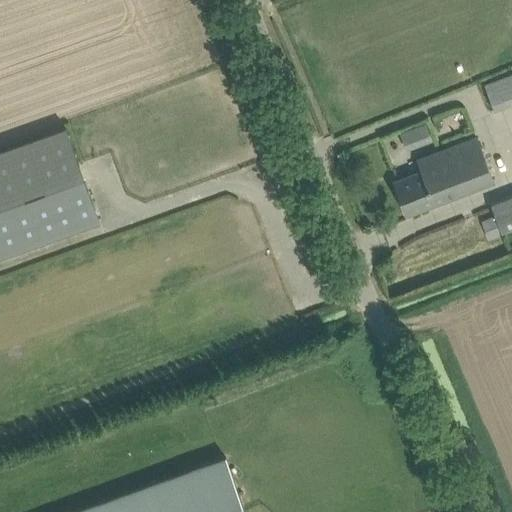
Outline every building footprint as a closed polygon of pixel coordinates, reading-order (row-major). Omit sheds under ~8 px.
[(511,71),(481,81),(490,110),(511,103),(511,71)] [(423,120),(397,133),(406,149),(431,136),(423,120)] [(61,128),(0,149),(0,256),(99,221),(65,127),(61,128)] [(407,213),(426,206),(493,180),(477,137),(418,160),(422,171),(395,181),(407,213)] [(496,216),(481,221),(488,240),(503,234),(502,232),(511,228),(511,196),(510,197),(491,204),(496,216)] [(245,511),(225,457),(72,511),(245,511)]
